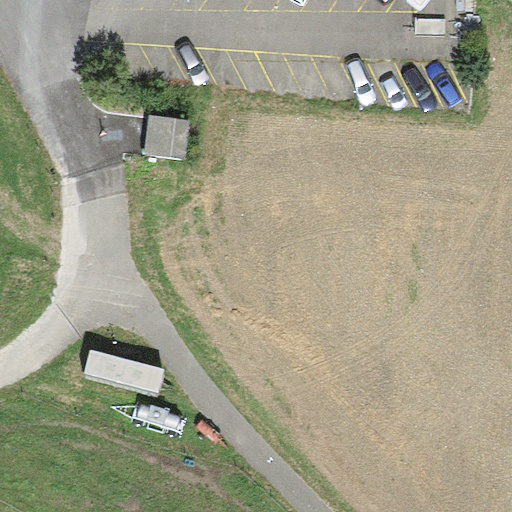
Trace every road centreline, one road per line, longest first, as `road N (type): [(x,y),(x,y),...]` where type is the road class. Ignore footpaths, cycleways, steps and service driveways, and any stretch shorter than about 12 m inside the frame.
road 1 (track): [(26,0),(91,258),(60,330),(0,369)]
road 2 (track): [(81,282),(132,309),(317,511)]
